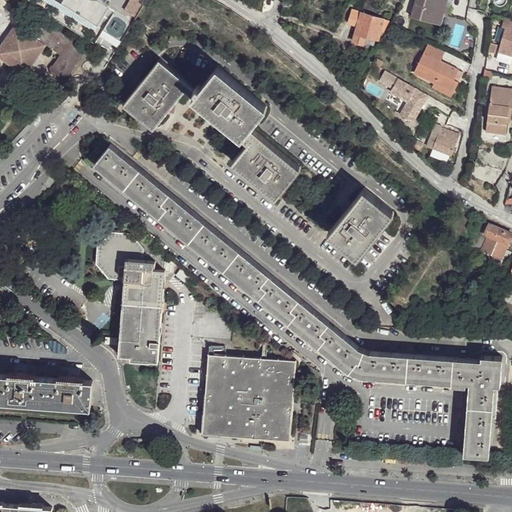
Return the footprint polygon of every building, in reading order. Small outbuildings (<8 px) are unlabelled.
[(108,9),(92,0),(56,0),(98,26),(108,9)] [(144,0),(132,0),(125,12),(128,14),(136,18),(142,8),(145,4),(143,3),(144,0)] [(418,0),(414,16),(443,24),(446,13),(448,4),(449,0),(418,0)] [(386,17),(350,9),(348,22),(357,25),(354,41),(364,44),(366,35),(368,27),(381,29),(384,30),(386,17)] [(103,29),(120,39),(130,23),(125,19),(113,12),(103,29)] [(136,18),(128,14),(125,19),(130,23),(132,24),(136,18)] [(511,18),(503,16),(500,26),(504,27),(497,51),(511,55),(511,18)] [(32,31),(13,18),(0,36),(0,63),(25,81),(48,48),(50,44),(32,31)] [(83,50),(41,19),(32,31),(50,44),(48,48),(59,55),(49,70),(63,80),(83,50)] [(381,29),(368,27),(366,35),(378,38),(381,29)] [(446,53),(430,45),(415,72),(455,92),(460,81),(455,79),(460,70),(442,61),(446,53)] [(197,91),(157,59),(122,102),(152,127),(183,90),(192,97),(197,91)] [(265,107),(216,66),(197,91),(192,97),(242,137),(250,126),(265,107)] [(400,78),(387,70),(381,80),(394,88),(392,91),(409,102),(401,115),(414,122),(430,95),(400,78)] [(455,92),(415,72),(412,77),(417,79),(418,77),(435,85),(433,87),(453,97),(455,92)] [(511,88),(493,86),(485,132),(504,135),(506,124),(508,125),(511,107),(511,88)] [(299,167),(250,126),(242,137),(247,141),(232,161),(276,197),(299,167)] [(460,135),(441,127),(434,147),(451,154),(460,135)] [(358,346),(111,143),(95,162),(351,372),(360,375),(451,382),(451,384),(468,385),(464,453),(488,455),(495,384),(497,384),(499,384),(502,357),(481,355),(480,359),(369,351),(358,346)] [(393,213),(363,187),(326,232),(357,256),(393,213)] [(511,232),(489,224),(485,234),(487,235),(482,248),(501,257),(511,232)] [(130,233),(112,232),(96,244),(96,263),(109,278),(124,279),(118,353),(130,354),(130,358),(158,360),(164,253),(141,236),(137,240),(130,233)] [(481,236),(474,233),(467,247),(474,251),(477,246),(481,236)] [(485,234),(483,233),(481,236),(477,246),(482,248),(487,235),(485,234)] [(295,360),(207,353),(203,432),(289,438),(295,360)] [(92,378),(0,371),(0,397),(90,404),(92,378)] [(0,511),(51,511),(52,507),(37,506),(32,505),(0,502),(0,511)]
